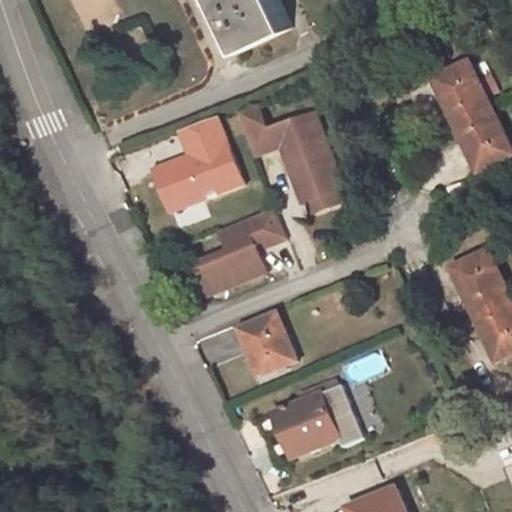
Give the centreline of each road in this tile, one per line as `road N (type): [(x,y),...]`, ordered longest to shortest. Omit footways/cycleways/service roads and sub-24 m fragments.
road 1 (residential): [(4,0),(30,92),(246,511)]
road 2 (unknown): [(70,169),(359,28)]
road 3 (unknown): [(158,341),(420,219)]
